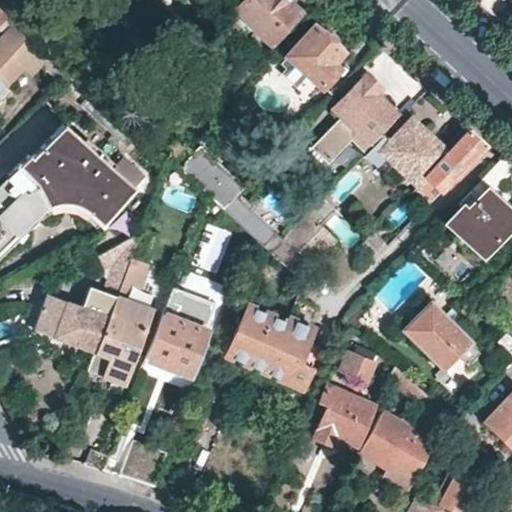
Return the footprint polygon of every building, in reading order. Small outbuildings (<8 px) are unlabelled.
[(299,13),(284,0),(244,0),(233,12),(270,45),(299,13)] [(0,24),(10,14),(0,4),(0,24)] [(70,69),(15,19),(0,35),(0,98),(4,102),(13,92),(9,88),(25,69),(36,57),(44,64),(61,79),(70,69)] [(332,62),(341,52),(313,27),(287,56),(320,87),(337,69),(332,62)] [(208,51),(213,39),(200,30),(192,43),(208,51)] [(44,64),(36,57),(25,69),(32,76),(44,64)] [(377,133),(394,115),(372,93),(377,88),(361,74),(329,109),(338,117),(309,150),(327,166),(349,141),(364,155),(381,136),(377,133)] [(110,126),(120,115),(88,86),(77,97),(110,126)] [(138,131),(120,115),(110,126),(128,142),(138,131)] [(446,152),(439,146),(410,119),(388,143),(381,136),(364,155),(375,165),(383,157),(415,186),(446,152)] [(133,188),(62,123),(10,180),(0,191),(0,257),(47,208),(49,206),(51,204),(53,203),(56,201),(60,200),(63,200),(67,199),(71,200),(74,201),(77,202),(80,203),(82,205),(102,222),(133,188)] [(446,152),(415,186),(430,200),(485,144),(476,136),(467,128),(446,152)] [(189,156),(173,140),(166,158),(177,169),(189,156)] [(195,149),(189,156),(177,169),(224,212),(236,199),(242,193),(195,149)] [(511,169),(498,156),(466,190),(474,197),(464,207),(460,203),(442,221),(478,256),(511,220),(511,215),(489,193),(511,169)] [(224,212),(241,229),(253,216),(236,199),(224,212)] [(319,240),(308,229),(315,222),(307,214),(283,239),(302,258),(314,245),(319,240)] [(325,256),(337,243),(315,222),(308,229),(319,240),(314,245),(325,256)] [(385,246),(397,234),(388,226),(376,238),(385,246)] [(122,271),(138,229),(113,250),(98,260),(95,263),(92,266),(98,276),(112,264),(91,318),(39,298),(26,333),(53,344),(89,357),(104,317),(122,271)] [(89,357),(81,376),(93,381),(93,382),(116,391),(146,313),(122,304),(127,292),(134,295),(144,270),(126,263),(104,317),(89,357)] [(154,337),(145,359),(188,375),(206,331),(174,318),(180,303),(169,298),(154,337)] [(445,367),(473,338),(432,300),(405,327),(445,367)] [(222,355),(264,372),(274,348),(285,320),(243,303),(222,355)] [(274,348),(264,372),(266,373),(271,362),(290,316),(288,315),(285,320),(274,348)] [(271,362),(266,373),(299,387),(309,364),(297,360),(310,325),(290,316),(271,362)] [(361,377),(369,359),(344,349),(337,368),(361,377)] [(419,401),(427,393),(409,375),(391,360),(387,371),(419,401)] [(357,445),(374,403),(324,383),(317,401),(326,405),(313,437),(334,447),(338,437),(357,445)] [(511,446),(511,388),(483,418),(511,446)] [(490,406),(479,394),(454,419),(465,431),(490,406)] [(408,485),(435,435),(382,405),(358,449),(385,465),(383,470),(408,485)] [(134,478),(143,481),(150,459),(134,453),(125,475),(134,478)] [(414,499),(406,511),(444,511),(445,511),(446,511),(453,511),(469,483),(474,474),(451,461),(426,506),(414,499)] [(469,483),(453,511),(463,511),(477,487),(469,483)]
